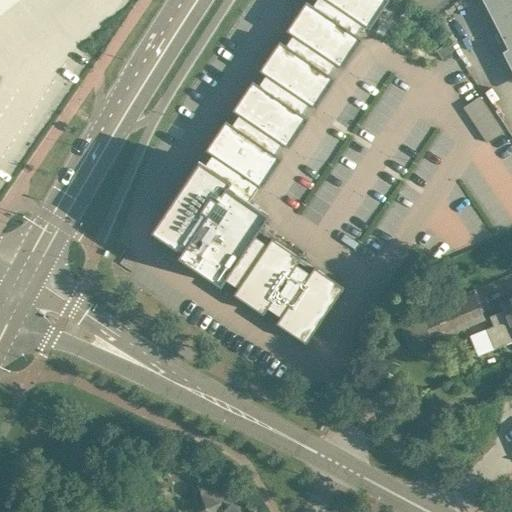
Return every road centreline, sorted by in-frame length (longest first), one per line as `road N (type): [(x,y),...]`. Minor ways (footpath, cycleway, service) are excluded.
road 1 (secondary): [(26,265),(189,0)]
road 2 (tertiary): [(174,382),(26,265)]
road 3 (tertiary): [(4,308),(174,382)]
road 4 (tertiary): [(336,462),(174,382)]
road 5 (track): [(511,377),(409,420),(359,409)]
